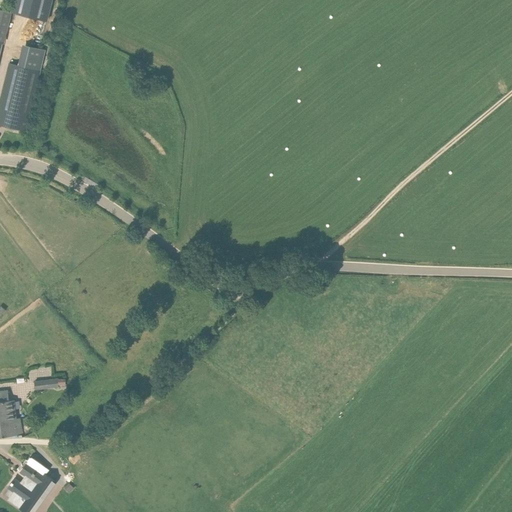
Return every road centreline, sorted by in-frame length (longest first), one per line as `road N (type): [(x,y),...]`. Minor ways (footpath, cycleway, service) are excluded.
road 1 (tertiary): [(511,273),(315,266),(250,284),(223,282),(70,181),(0,159)]
road 2 (track): [(511,92),(315,266)]
